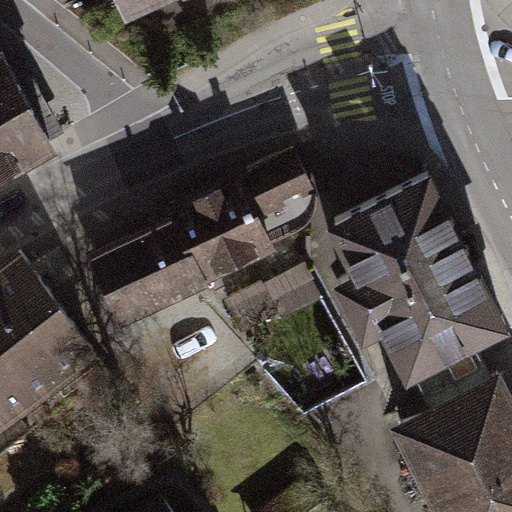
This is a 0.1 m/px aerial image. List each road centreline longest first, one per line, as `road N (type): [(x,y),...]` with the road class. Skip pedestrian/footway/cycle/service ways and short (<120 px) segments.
road 1 (tertiary): [(147,150),(342,72),(407,61),(448,72)]
road 2 (residential): [(147,150),(101,85),(0,1)]
road 3 (tertiary): [(0,222),(147,150)]
road 4 (secondary): [(511,217),(448,72)]
